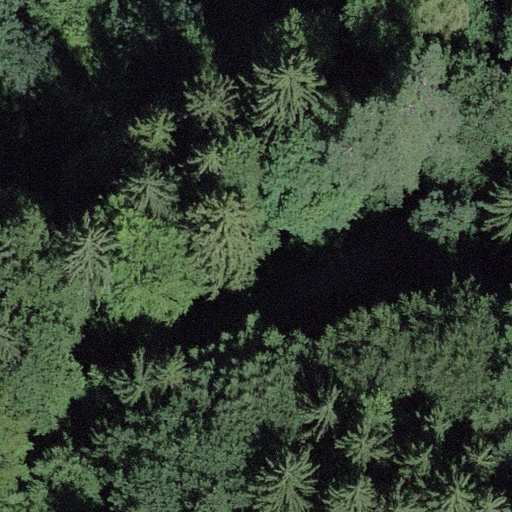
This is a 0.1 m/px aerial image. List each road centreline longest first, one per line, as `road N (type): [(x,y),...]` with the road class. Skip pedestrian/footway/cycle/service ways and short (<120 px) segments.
road 1 (track): [(511,165),(421,232),(117,366),(40,419),(0,489)]
road 2 (track): [(511,293),(411,308),(249,308)]
